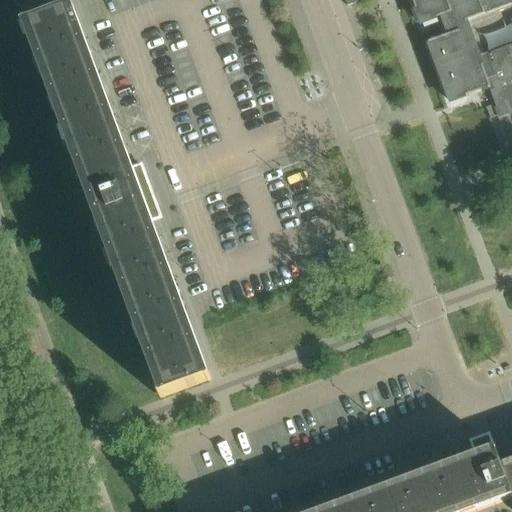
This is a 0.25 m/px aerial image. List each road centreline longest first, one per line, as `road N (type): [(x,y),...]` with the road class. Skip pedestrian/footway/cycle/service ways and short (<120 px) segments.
road 1 (residential): [(429,311),(315,0)]
road 2 (tertiary): [(47,511),(0,384)]
